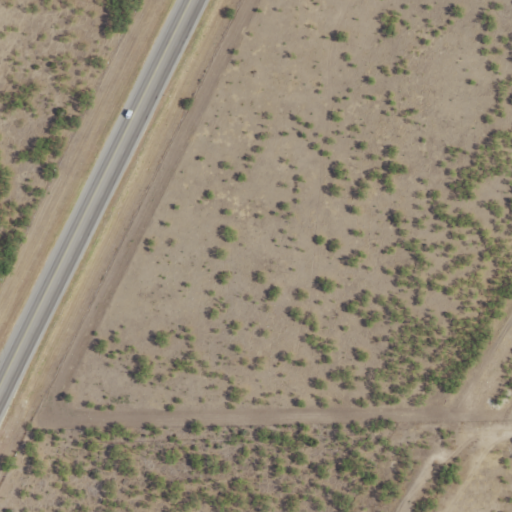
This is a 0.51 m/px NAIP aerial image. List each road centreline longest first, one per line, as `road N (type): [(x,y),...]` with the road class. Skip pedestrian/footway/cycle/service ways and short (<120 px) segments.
road 1 (track): [(511,403),(222,477),(0,501)]
road 2 (trunk): [(0,391),(194,0)]
